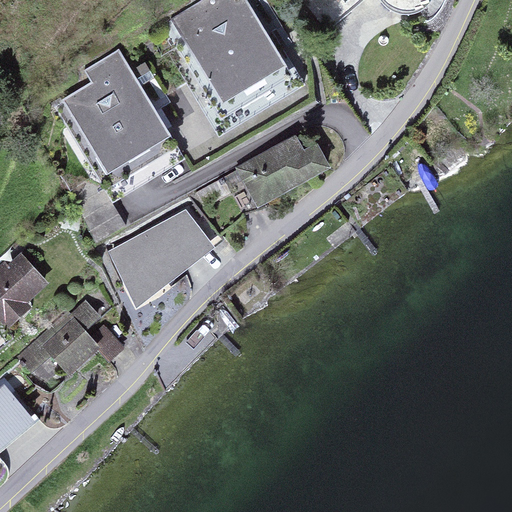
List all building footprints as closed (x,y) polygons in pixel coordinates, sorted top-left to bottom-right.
[(228,128),(301,85),(251,1),(245,4),(242,0),(209,0),(168,24),(228,128)] [(305,0),(328,30),(368,0),(384,0),(385,1),(400,3),(414,0),(305,0)] [(109,184),(175,145),(122,53),(87,73),(93,83),(61,102),(109,184)] [(241,170),(260,207),(327,172),(316,150),(303,157),(295,142),(241,170)] [(137,307),(212,250),(185,215),(113,255),(137,307)] [(0,315),(5,320),(41,285),(13,257),(0,269),(0,315)] [(68,317),(23,357),(43,380),(61,365),(68,374),(99,346),(108,356),(121,344),(88,307),(72,321),(68,317)] [(3,392),(0,394),(0,448),(30,426),(3,392)]
